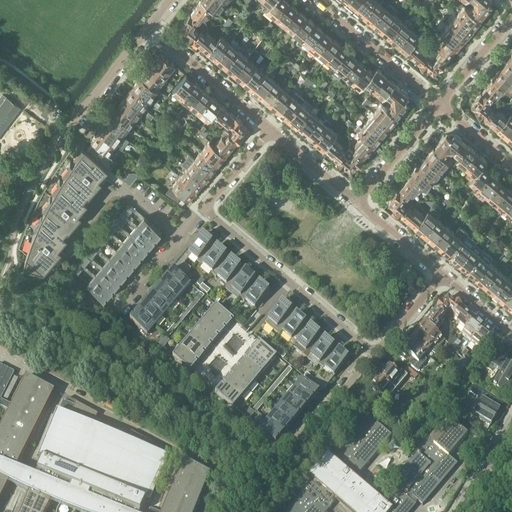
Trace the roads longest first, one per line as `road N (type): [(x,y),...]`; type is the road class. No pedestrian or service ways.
road 1 (residential): [(446,109),(315,0)]
road 2 (residential): [(270,131),(151,26)]
road 3 (residential): [(179,236),(132,196),(120,195),(63,257)]
road 4 (residential): [(60,135),(151,26)]
road 5 (residential): [(364,208),(446,109)]
road 6 (residential): [(287,449),(370,351)]
road 7 (residential): [(364,208),(270,131)]
